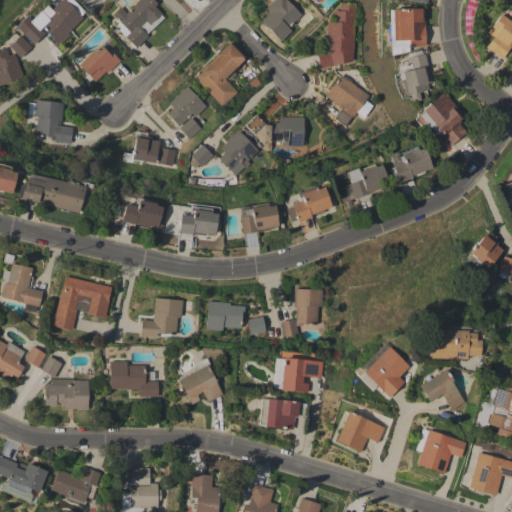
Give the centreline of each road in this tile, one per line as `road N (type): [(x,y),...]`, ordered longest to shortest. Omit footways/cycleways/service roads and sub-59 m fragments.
road 1 (residential): [(0,228),(170,267),(232,272),(306,254),(456,192),(511,118)]
road 2 (residential): [(0,423),(36,440),(200,439),(441,511)]
road 3 (residential): [(38,50),(90,106),(117,115),(227,0)]
road 4 (residential): [(453,0),(454,49),(472,82),(511,116)]
